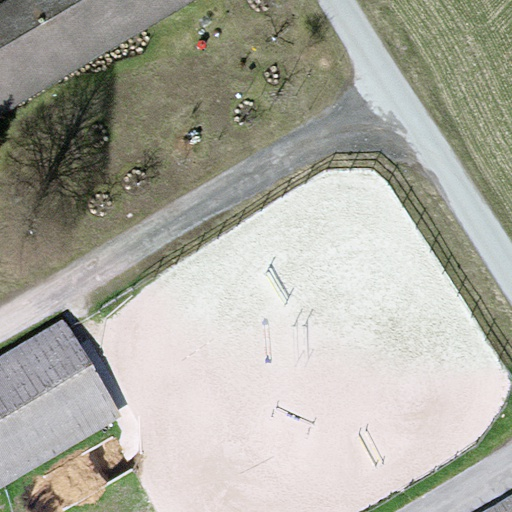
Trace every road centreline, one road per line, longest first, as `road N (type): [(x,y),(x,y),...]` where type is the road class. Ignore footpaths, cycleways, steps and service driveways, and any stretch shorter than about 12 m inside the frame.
road 1 (track): [(393,112),(0,340)]
road 2 (unclassified): [(511,294),(320,0)]
